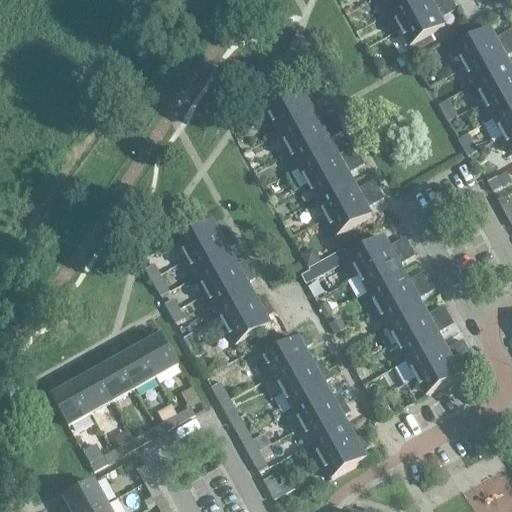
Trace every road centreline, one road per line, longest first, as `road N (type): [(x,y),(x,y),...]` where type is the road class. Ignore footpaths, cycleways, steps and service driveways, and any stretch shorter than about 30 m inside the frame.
road 1 (residential): [(258,511),(220,444),(201,436),(167,457),(165,470),(188,511)]
road 2 (residential): [(511,264),(476,203),(426,225),(428,237)]
